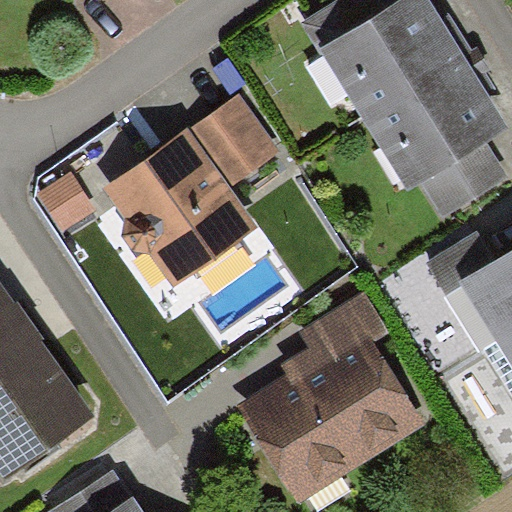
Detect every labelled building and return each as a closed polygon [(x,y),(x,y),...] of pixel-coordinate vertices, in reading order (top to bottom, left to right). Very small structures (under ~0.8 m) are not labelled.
[(487,146),(510,132),(478,79),(448,31),(429,0),(407,0),(401,4),(398,0),(336,0),(300,22),(408,200),(429,187),(447,216),(507,180),(487,146)] [(240,96),(188,133),(229,189),(280,153),(240,96)] [(165,150),(106,193),(174,288),(257,229),(229,189),(188,133),(165,150)] [(72,176),(39,196),(62,233),(95,212),(72,176)] [(484,232),(431,265),(450,295),(463,287),(511,367),(511,257),(503,263),(484,232)] [(91,417),(0,289),(0,473),(4,479),(91,417)] [(287,376),(237,406),(295,503),(425,425),(378,346),(392,338),(364,293),(298,332),(309,350),(281,367),(287,376)] [(141,511),(116,471),(49,511),(141,511)]
